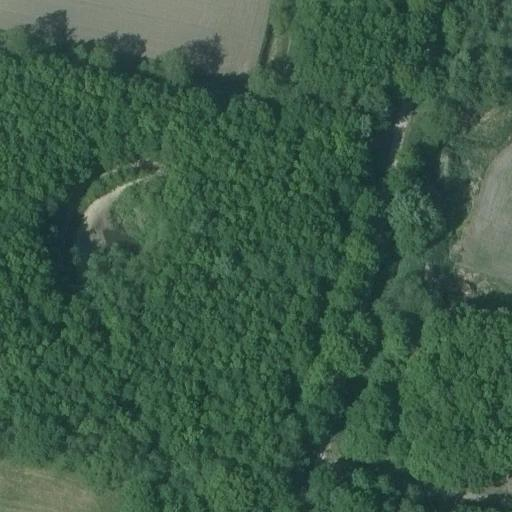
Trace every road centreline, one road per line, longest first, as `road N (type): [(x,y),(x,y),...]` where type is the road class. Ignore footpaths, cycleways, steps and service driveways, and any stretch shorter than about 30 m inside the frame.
road 1 (unknown): [(302,511),(443,0)]
road 2 (unknown): [(317,459),(511,493)]
